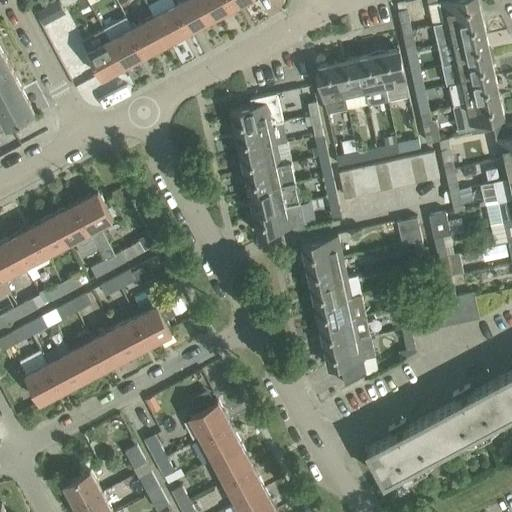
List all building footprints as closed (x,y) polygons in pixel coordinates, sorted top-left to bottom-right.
[(66,10),(60,0),(53,0),(38,9),(45,22),(66,10)] [(85,0),(61,0),(70,16),(89,6),(85,0)] [(203,0),(179,0),(176,2),(190,28),(212,16),(203,0)] [(231,0),(203,0),(212,16),(234,4),(231,0)] [(428,0),(434,22),(483,12),(479,0),(428,0)] [(176,2),(154,14),(168,40),(190,28),(176,2)] [(399,9),(403,29),(412,27),(407,7),(399,9)] [(483,12),(434,22),(438,43),(487,33),(483,12)] [(154,14),(132,26),(146,51),(168,40),(154,14)] [(127,15),(105,26),(110,38),(124,63),(146,51),(132,26),(127,15)] [(403,29),(408,50),(416,48),(412,27),(403,29)] [(487,33),(438,43),(443,63),(492,53),(487,33)] [(124,63),(110,38),(99,44),(95,36),(84,42),(102,75),(124,63)] [(0,70),(11,65),(0,44),(0,70)] [(399,46),(379,50),(390,97),(409,93),(399,46)] [(408,50),(412,70),(420,68),(416,48),(408,50)] [(379,50),(359,54),(369,102),(390,97),(379,50)] [(492,53),(454,61),(459,81),(459,82),(496,73),(492,53)] [(359,54),(339,59),(349,106),(369,102),(359,54)] [(339,59),(317,63),(328,111),(349,106),(339,59)] [(0,70),(0,100),(23,88),(11,65),(0,70)] [(412,70),(417,91),(425,89),(420,68),(412,70)] [(450,82),(455,104),(463,102),(501,94),(496,73),(459,82),(459,81),(450,82)] [(23,88),(0,100),(0,110),(2,114),(0,114),(0,129),(35,111),(23,88)] [(417,91),(421,111),(429,110),(425,89),(417,91)] [(252,104),(231,108),(236,129),(283,119),(277,90),(251,96),(252,104)] [(501,94),(463,102),(455,104),(461,130),(473,127),(474,131),(481,129),(496,126),(502,124),(500,115),(505,114),(501,94)] [(317,99),(309,100),(311,113),(312,113),(320,112),(318,104),(317,99)] [(427,140),(437,138),(441,137),(437,119),(431,120),(429,110),(421,112),(427,140)] [(312,113),(316,134),(324,132),(320,112),(312,113)] [(283,119),(236,129),(240,150),(277,142),(288,140),(283,119)] [(320,154),(328,152),(324,132),(316,134),(320,154)] [(511,132),(497,136),(502,157),(511,154),(511,132)] [(386,142),(378,144),(380,153),(400,149),(398,140),(396,133),(385,135),(386,142)] [(419,135),(398,140),(400,149),(421,144),(419,135)] [(437,138),(445,169),(454,167),(447,136),(441,137),(437,138)] [(355,137),(343,140),(345,151),(358,148),(355,137)] [(240,150),(245,170),(282,162),(277,142),(240,150)] [(378,144),(358,148),(361,158),(380,153),(378,144)] [(345,151),(337,153),(339,162),(361,158),(358,148),(345,151)] [(434,149),(422,152),(428,174),(440,172),(434,149)] [(328,152),(320,154),(324,173),(333,171),(328,152)] [(422,152),(411,154),(416,177),(428,174),(422,152)] [(411,154),(399,157),(404,180),(416,177),(411,154)] [(511,154),(502,157),(506,177),(511,175),(511,154)] [(399,157),(387,160),(392,182),(404,180),(399,157)] [(292,160),(282,162),(245,170),(249,190),(296,180),(292,160)] [(387,160),(376,162),(381,185),(392,182),(387,160)] [(376,162),(364,165),(369,187),(381,185),(376,162)] [(364,165),(352,167),(357,190),(369,187),(364,165)] [(357,190),(352,167),(340,170),(346,192),(357,190)] [(445,169),(449,189),(458,187),(454,167),(445,169)] [(333,171),(324,173),(329,194),(337,192),(333,171)] [(511,175),(495,180),(499,199),(511,196),(511,175)] [(296,180),(249,190),(254,210),(301,200),(296,180)] [(458,187),(449,189),(454,209),(463,207),(458,187)] [(99,188),(76,200),(100,246),(106,256),(116,252),(100,223),(113,216),(99,188)] [(337,192),(329,194),(333,214),(342,213),(337,192)] [(511,196),(499,199),(503,220),(505,220),(511,218),(511,196)] [(76,200),(54,212),(69,240),(79,234),(81,238),(77,240),(84,254),(100,246),(76,200)] [(301,200),(254,210),(258,231),(295,223),(296,227),(306,225),(301,200)] [(432,235),(441,233),(449,232),(445,211),(428,215),(432,235)] [(54,212),(32,223),(47,251),(69,240),(54,212)] [(423,237),(418,215),(398,218),(403,242),(423,237)] [(32,223),(10,235),(25,263),(47,251),(32,223)] [(302,242),(307,263),(344,255),(340,233),(302,242)] [(441,233),(432,235),(437,256),(446,254),(441,233)] [(146,234),(138,238),(139,240),(144,250),(152,245),(146,234)] [(10,235),(0,240),(0,269),(3,275),(25,263),(10,235)] [(420,259),(428,257),(423,237),(414,239),(420,259)] [(139,240),(116,252),(106,256),(111,267),(144,250),(139,240)] [(476,248),(465,250),(467,258),(478,256),(476,248)] [(437,256),(441,276),(451,274),(449,262),(447,255),(446,256),(446,254),(437,256)] [(307,263),(311,283),(349,275),(344,255),(307,263)] [(106,256),(89,265),(95,275),(111,267),(106,256)] [(449,262),(451,274),(464,271),(462,259),(449,262)] [(390,266),(394,286),(403,284),(398,264),(390,266)] [(128,268),(114,275),(121,286),(134,279),(128,268)] [(3,275),(0,269),(0,295),(11,289),(3,275)] [(76,273),(61,281),(66,291),(81,283),(76,273)] [(357,273),(349,275),(311,283),(316,304),(363,293),(357,273)] [(451,274),(441,276),(446,296),(456,294),(451,274)] [(114,275),(99,284),(104,294),(121,286),(114,275)] [(66,291),(61,281),(46,289),(51,299),(66,291)] [(394,286),(398,306),(407,304),(403,284),(394,286)] [(87,290),(72,298),(77,309),(93,301),(87,290)] [(474,290),(462,293),(467,317),(479,315),(474,290)] [(363,293),(316,304),(320,323),(367,313),(363,293)] [(462,293),(450,295),(456,320),(467,317),(462,293)] [(33,295),(14,305),(19,315),(38,305),(33,295)] [(450,295),(439,298),(444,323),(456,320),(450,295)] [(72,298),(55,307),(60,318),(77,309),(72,298)] [(439,298),(427,300),(432,325),(444,323),(439,298)] [(432,325),(427,300),(415,303),(420,328),(432,325)] [(159,301),(136,313),(151,341),(173,329),(167,317),(163,309),(159,301)] [(176,313),(172,304),(163,309),(167,317),(176,313)] [(398,306),(403,326),(412,325),(407,304),(398,306)] [(19,315),(14,305),(0,312),(0,324),(0,325),(19,315)] [(136,313),(114,325),(129,352),(151,341),(136,313)] [(41,314),(28,321),(34,332),(47,325),(41,314)] [(320,323),(324,344),(362,336),(357,315),(320,323)] [(28,321),(0,336),(0,347),(1,349),(34,332),(28,321)] [(114,325),(92,336),(107,364),(129,352),(114,325)] [(408,347),(400,349),(402,359),(417,351),(412,325),(403,326),(408,347)] [(81,342),(70,348),(85,376),(107,364),(92,336),(87,327),(76,333),(81,342)] [(362,336),(324,344),(329,364),(341,361),(345,382),(367,371),(365,356),(376,354),(372,333),(362,336)] [(70,348),(48,360),(63,388),(85,376),(70,348)] [(63,388),(48,360),(26,372),(41,399),(63,388)] [(511,368),(497,376),(511,404),(511,368)] [(457,398),(454,399),(471,432),(511,409),(511,404),(497,376),(473,389),(470,384),(471,384),(470,383),(453,392),(454,393),(454,392),(457,398)] [(154,393),(146,397),(153,410),(161,406),(154,393)] [(454,399),(411,422),(428,455),(471,432),(454,399)] [(192,414),(204,436),(230,422),(218,400),(192,414)] [(428,455),(411,422),(408,424),(406,418),(406,417),(389,426),(389,427),(390,427),(393,432),(368,446),(385,478),(428,455)] [(204,436),(215,458),(242,443),(230,422),(204,436)] [(156,460),(166,455),(154,433),(144,438),(156,460)] [(215,458),(227,480),(254,465),(242,443),(215,458)] [(128,450),(138,471),(149,465),(139,445),(128,450)] [(164,475),(174,470),(166,455),(156,460),(164,475)] [(447,474),(456,477),(459,464),(451,461),(447,474)] [(138,471),(148,490),(159,484),(149,465),(138,471)] [(227,480),(238,501),(265,487),(254,465),(227,480)] [(65,481),(76,502),(103,488),(91,467),(65,481)] [(159,484),(148,490),(158,510),(170,504),(159,484)] [(179,505),(190,500),(182,484),(171,489),(179,505)] [(238,501),(243,511),(270,511),(277,508),(265,487),(238,501)] [(76,502),(81,511),(110,511),(114,510),(103,488),(76,502)] [(183,511),(196,511),(190,500),(179,505),(183,511)]
